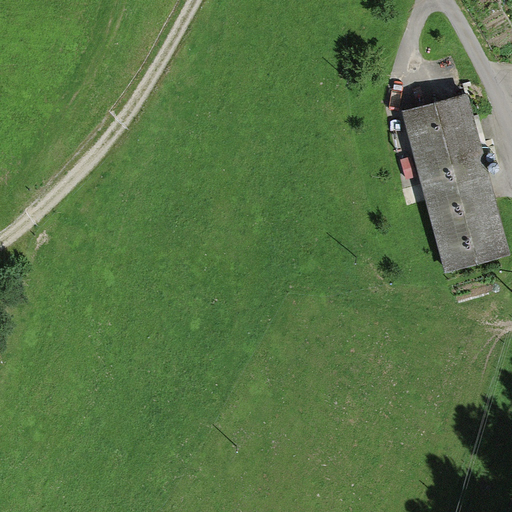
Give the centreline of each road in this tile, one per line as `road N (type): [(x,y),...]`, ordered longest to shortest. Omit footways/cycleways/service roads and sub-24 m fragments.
road 1 (track): [(0,241),(126,127),(204,0)]
road 2 (track): [(511,144),(486,74),(442,0)]
